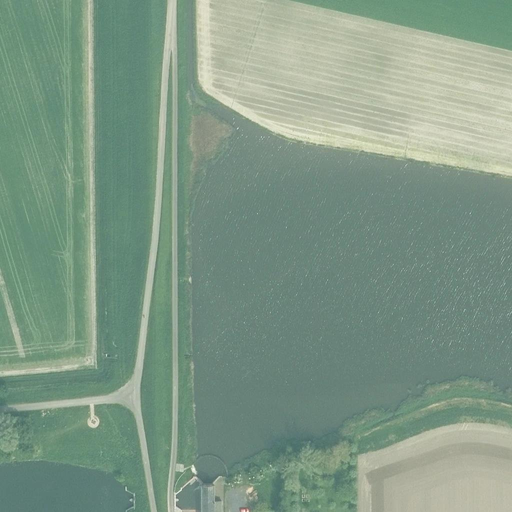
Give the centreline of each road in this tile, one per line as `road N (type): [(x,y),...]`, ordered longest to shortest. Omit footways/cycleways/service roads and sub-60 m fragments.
road 1 (unclassified): [(171,511),(170,0)]
road 2 (unclassified): [(169,0),(134,398)]
road 3 (unclassified): [(134,398),(0,409)]
